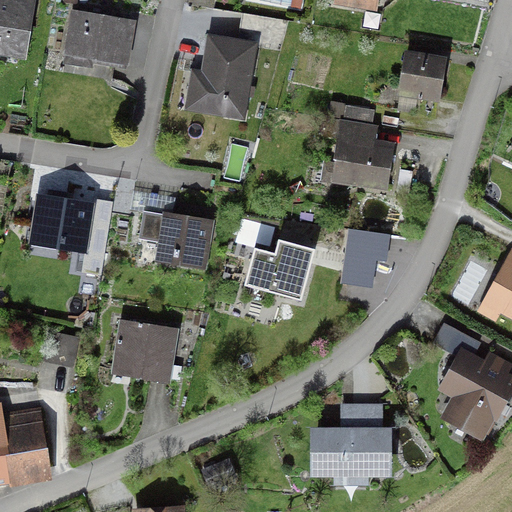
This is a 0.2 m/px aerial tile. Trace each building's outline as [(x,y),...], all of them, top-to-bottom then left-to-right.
[(5,0),(5,2),(0,0),(0,56),(23,61),(33,0),(5,0)] [(334,0),(334,3),(373,9),(374,0),(334,0)] [(132,22),(72,12),(65,54),(92,59),(92,61),(124,67),(132,22)] [(208,39),(196,111),(240,118),(253,47),(208,39)] [(434,99),(440,63),(406,57),(400,93),(434,99)] [(370,126),(373,111),(344,107),(341,121),(370,126)] [(341,121),(337,144),(367,149),(370,126),(341,121)] [(332,179),(384,187),(389,152),(367,149),(337,144),(332,179)] [(109,209),(36,197),(28,247),(87,257),(89,244),(103,247),(109,209)] [(143,213),(139,240),(158,244),(155,264),(206,273),(213,224),(143,213)] [(377,262),(387,264),(391,237),(348,231),(340,286),(373,290),(377,262)] [(279,243),(275,258),(254,252),(244,291),(301,306),(316,254),(279,243)] [(511,244),(477,309),(496,319),(501,310),(511,315),(511,327),(511,328),(511,244)] [(436,406),(443,409),(440,415),(483,437),(486,432),(489,433),(496,419),(497,419),(511,390),(511,371),(509,370),(511,364),(511,361),(489,350),(486,356),(476,351),(482,340),(444,321),(433,342),(454,353),(437,387),(444,390),(436,406)] [(111,376),(170,386),(179,331),(119,322),(111,376)] [(41,362),(71,369),(77,339),(48,333),(41,362)] [(392,472),(392,422),(383,422),(383,401),(340,401),(340,422),(310,422),(310,472),(333,472),(333,481),(369,481),(369,472),(392,472)] [(0,474),(46,467),(37,411),(0,417),(0,474)] [(232,477),(226,463),(203,472),(209,487),(232,477)]
